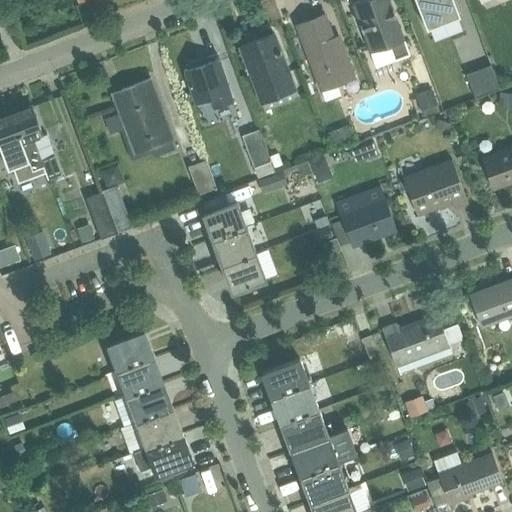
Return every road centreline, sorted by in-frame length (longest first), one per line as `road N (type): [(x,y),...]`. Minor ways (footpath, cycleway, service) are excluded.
road 1 (residential): [(204,347),(511,233)]
road 2 (residential): [(207,0),(0,76)]
road 3 (residential): [(177,286),(159,240),(9,295)]
road 4 (residential): [(9,295),(25,334),(177,286)]
road 5 (residential): [(264,511),(204,347)]
